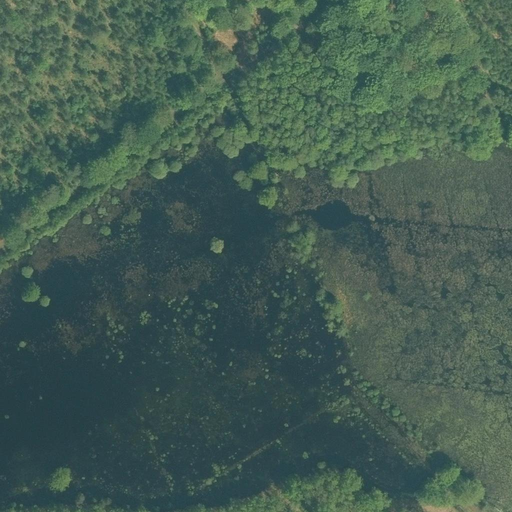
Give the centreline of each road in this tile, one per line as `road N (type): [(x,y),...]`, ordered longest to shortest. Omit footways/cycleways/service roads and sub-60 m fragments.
road 1 (track): [(0,249),(226,83)]
road 2 (track): [(226,83),(325,4)]
